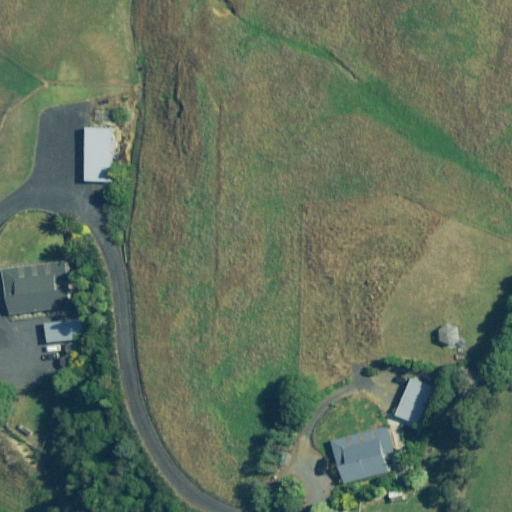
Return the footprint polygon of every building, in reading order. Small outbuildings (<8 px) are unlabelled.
[(114,128),(90,127),(88,180),(112,181),(114,128)] [(70,305),(64,261),(7,269),(14,314),(70,305)] [(80,338),(78,319),(46,322),(48,341),(80,338)] [(466,336),(455,321),(445,329),(445,335),(453,346),(466,336)] [(437,386),(414,377),(399,414),(421,423),(437,386)] [(396,450),(389,425),(337,440),(348,482),(393,470),(388,453),(396,450)]
